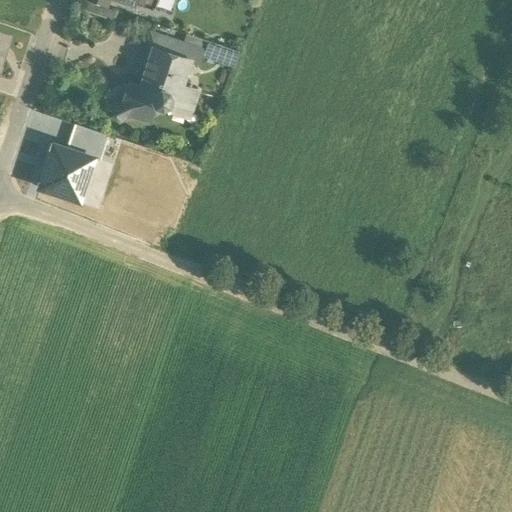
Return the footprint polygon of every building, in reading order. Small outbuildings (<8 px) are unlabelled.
[(156,0),(135,0),(134,5),(153,11),(154,8),(156,0)] [(174,0),(156,0),(154,8),(160,10),(161,13),(164,12),(170,14),(174,0)] [(199,52),(156,38),(146,66),(145,66),(144,68),(146,68),(144,76),(142,75),(141,77),(143,78),(140,87),(130,84),(125,102),(111,109),(117,122),(131,114),(148,120),(153,107),(161,110),(168,106),(171,111),(186,116),(194,91),(178,86),(189,51),(199,54),(199,52)] [(201,59),(230,68),(234,54),(205,45),(201,59)] [(108,135),(74,124),(66,149),(94,158),(93,160),(99,161),(108,135)] [(79,204),(93,160),(94,158),(66,149),(51,144),(36,191),(79,204)]
